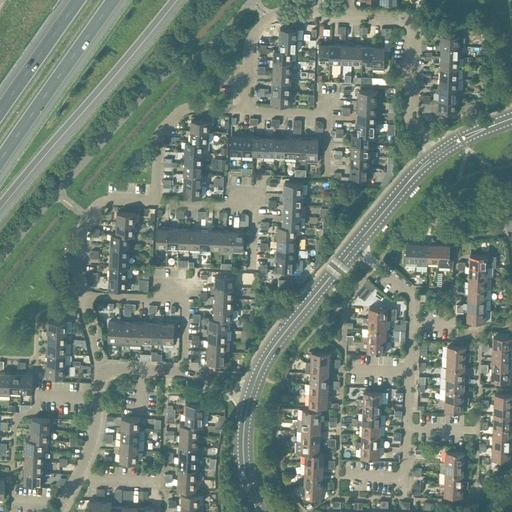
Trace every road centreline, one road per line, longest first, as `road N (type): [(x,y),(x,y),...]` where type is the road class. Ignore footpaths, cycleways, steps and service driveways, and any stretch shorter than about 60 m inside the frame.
road 1 (trunk): [(0,207),(172,0)]
road 2 (residential): [(437,153),(409,119),(408,24),(349,15)]
road 3 (trunk): [(0,161),(111,0)]
road 4 (tertiary): [(250,396),(271,351),(354,250)]
road 5 (residential): [(349,15),(270,17),(249,41),(244,110)]
road 6 (residential): [(244,110),(185,108),(159,131),(156,203)]
road 7 (residential): [(99,368),(185,373),(250,396)]
road 8 (residential): [(156,203),(107,201),(87,218),(79,295)]
road 9 (trunk): [(77,0),(0,109)]
road 10 (tertiary): [(354,250),(437,153)]
